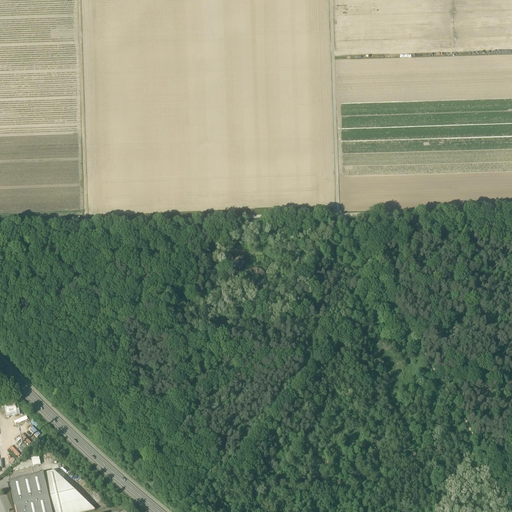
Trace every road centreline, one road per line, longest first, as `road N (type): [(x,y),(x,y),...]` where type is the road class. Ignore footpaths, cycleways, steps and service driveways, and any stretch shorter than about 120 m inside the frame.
road 1 (track): [(0,226),(338,215),(511,501)]
road 2 (track): [(511,209),(338,215),(331,0)]
road 3 (track): [(85,223),(78,0)]
road 4 (primary): [(0,364),(156,511)]
